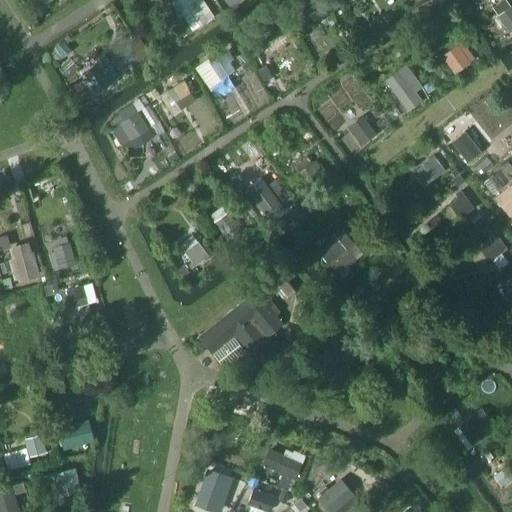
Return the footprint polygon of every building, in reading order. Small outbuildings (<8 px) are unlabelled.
[(213,16),(202,0),(194,0),(172,16),(184,35),(213,16)] [(322,3),(319,0),(303,0),(301,2),(308,12),(322,3)] [(511,30),(511,5),(498,15),(510,32),(511,30)] [(276,33),(269,22),(255,32),(262,42),(276,33)] [(468,62),(456,46),(443,55),(455,71),(468,62)] [(235,69),(230,61),(232,60),(226,51),(210,62),(221,78),(235,69)] [(118,76),(107,58),(81,75),(93,92),(118,76)] [(422,99),(416,91),(422,86),(415,76),(395,91),(408,110),(422,99)] [(180,81),(166,89),(177,108),(191,100),(180,81)] [(149,129),(138,111),(120,122),(131,140),(149,129)] [(376,132),(363,114),(349,124),(362,142),(376,132)] [(480,151),(465,131),(451,142),(467,162),(480,151)] [(424,186),(444,169),(433,156),(413,173),(424,186)] [(306,183),(323,170),(315,159),(298,173),(306,183)] [(511,185),(497,197),(511,216),(511,185)] [(473,207),(460,190),(455,194),(458,197),(449,204),(460,217),(473,207)] [(278,204),(270,193),(257,202),(265,213),(278,204)] [(245,228),(238,217),(234,219),(228,211),(214,222),(228,240),(245,228)] [(328,265),(353,244),(339,227),(314,249),(328,265)] [(490,262),(507,248),(496,234),(479,248),(490,262)] [(208,256),(197,240),(184,249),(196,265),(208,256)] [(75,263),(69,242),(52,246),(54,252),(48,254),(53,270),(75,263)] [(37,275),(30,247),(25,248),(26,253),(12,257),(18,280),(37,275)] [(87,303),(82,286),(65,290),(70,307),(87,303)] [(272,331),(283,323),(275,314),(279,311),(271,301),(267,303),(257,290),(198,336),(212,353),(234,335),(259,366),(284,346),(272,331)] [(386,307),(376,294),(363,304),(374,317),(386,307)] [(23,322),(18,302),(2,307),(7,326),(23,322)] [(438,368),(425,352),(412,362),(426,378),(438,368)] [(475,429),(467,420),(458,427),(466,436),(475,429)] [(85,443),(79,422),(57,428),(63,449),(85,443)] [(45,451),(40,434),(24,439),(29,456),(45,451)] [(292,491),(301,465),(290,461),(284,476),(281,475),(277,486),(292,491)] [(80,490),(74,468),(50,474),(56,496),(80,490)] [(511,478),(511,476),(506,468),(494,476),(502,486),(511,478)] [(215,497),(222,478),(207,473),(200,492),(215,497)] [(0,510),(18,505),(12,485),(0,488),(0,510)] [(333,511),(345,502),(331,487),(317,499),(329,511),(333,511)] [(252,490),(246,505),(265,511),(267,511),(273,498),(252,490)]
